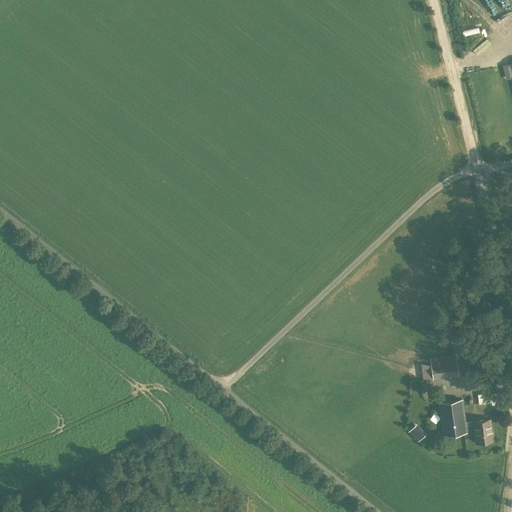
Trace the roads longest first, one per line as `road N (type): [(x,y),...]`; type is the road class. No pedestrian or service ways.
road 1 (unclassified): [(386,511),(0,200)]
road 2 (track): [(477,164),(441,183),(225,382)]
road 3 (unclassified): [(433,0),(511,306)]
